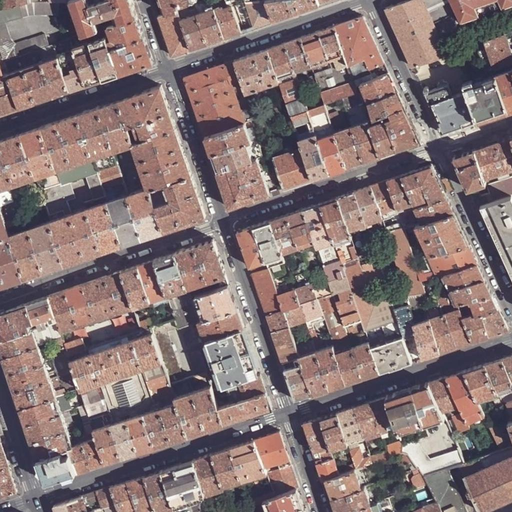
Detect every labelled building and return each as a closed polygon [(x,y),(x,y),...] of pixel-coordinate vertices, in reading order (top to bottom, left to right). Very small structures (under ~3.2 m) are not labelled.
[(59,14),(58,1),(53,1),(50,1),(31,0),(5,8),(0,9),(0,47),(5,61),(21,55),(38,49),(50,45),(46,33),(16,44),(11,39),(5,22),(29,15),(35,14),(59,14)] [(89,0),(69,0),(73,10),(74,9),(79,23),(78,24),(82,34),(87,32),(95,29),(99,28),(95,19),(115,12),(119,21),(138,15),(132,0),(101,0),(97,2),(96,0),(92,0),(89,1),(89,0)] [(161,0),(166,13),(178,9),(176,5),(183,3),(189,1),(192,0),(161,0)] [(215,7),(216,10),(232,5),(230,0),(229,0),(228,1),(213,1),(215,7)] [(227,0),(228,1),(229,0),(230,0),(232,5),(241,31),(259,25),(273,20),(266,0),(261,2),(260,1),(246,2),(245,0),(227,0)] [(320,4),(318,0),(266,0),(273,20),(299,11),(320,4)] [(405,0),(386,7),(413,65),(448,53),(428,8),(424,0),(405,0)] [(511,0),(452,0),(461,19),(479,13),(475,4),(484,0),(500,0),(503,5),(511,1),(511,0)] [(183,3),(176,5),(178,9),(181,18),(188,16),(183,3)] [(232,5),(216,10),(225,37),(235,33),(241,31),(232,5)] [(218,39),(225,37),(216,10),(215,7),(197,13),(208,42),(218,39)] [(184,51),(192,48),(181,18),(178,9),(166,13),(159,15),(172,55),(184,51)] [(188,16),(181,18),(192,48),(202,44),(208,42),(197,13),(188,16)] [(341,22),(334,24),(346,58),(355,84),(356,84),(361,82),(389,70),(377,44),(363,14),(354,18),(341,22)] [(119,21),(109,25),(113,38),(108,39),(111,47),(116,45),(145,36),(138,15),(119,21)] [(309,33),(301,36),(311,64),(332,56),(335,62),(346,58),(334,24),(324,28),(319,30),(309,33)] [(95,29),(87,32),(90,40),(98,37),(95,29)] [(72,41),(74,46),(90,40),(87,32),(82,34),(71,38),(72,41)] [(511,40),(508,41),(505,33),(484,41),(486,47),(494,68),(511,61),(511,40)] [(98,37),(90,40),(103,78),(113,75),(120,73),(111,47),(108,39),(107,34),(98,37)] [(154,61),(145,36),(116,45),(111,47),(120,73),(138,66),(154,61)] [(292,39),(285,41),(295,70),(311,64),(301,36),(292,39)] [(90,40),(74,46),(87,84),(97,81),(103,78),(90,40)] [(72,41),(56,46),(59,55),(70,89),(80,86),(87,84),(74,46),(72,41)] [(276,45),(268,47),(278,76),(295,70),(285,41),(276,45)] [(50,45),(38,49),(42,61),(59,55),(56,46),(54,44),(50,45)] [(251,53),(235,59),(241,77),(246,91),(280,80),(278,76),(268,47),(251,53)] [(486,47),(477,50),(485,72),(487,71),(494,68),(486,47)] [(38,49),(21,55),(25,67),(42,61),(38,49)] [(21,55),(5,61),(9,72),(25,67),(21,55)] [(59,55),(42,61),(54,95),(64,92),(70,89),(59,55)] [(332,56),(311,64),(313,70),(314,74),(318,84),(325,102),(341,97),(358,91),(356,84),(355,84),(346,58),(335,62),(332,56)] [(185,76),(205,135),(246,121),(242,110),(231,81),(241,77),(235,59),(222,63),(197,72),(185,76)] [(42,61),(25,67),(37,101),(47,98),(54,95),(42,61)] [(311,64),(295,70),(297,76),(313,70),(311,64)] [(511,108),(511,66),(495,72),(496,74),(509,109),(511,108)] [(25,67),(9,72),(9,73),(15,89),(21,107),(31,103),(37,101),(25,67)] [(297,76),(295,70),(278,76),(280,80),(281,83),(297,77),(297,76)] [(398,88),(389,70),(361,82),(369,100),(398,88)] [(4,75),(0,75),(0,93),(15,89),(9,73),(4,75)] [(308,76),(312,86),(318,84),(314,74),(308,76)] [(495,114),(509,109),(496,74),(488,76),(482,78),(473,81),(472,78),(464,81),(467,89),(478,120),(495,114)] [(308,108),(297,77),(281,83),(292,114),(308,108)] [(361,82),(356,84),(358,91),(361,98),(363,103),(369,100),(361,82)] [(443,132),(478,120),(467,89),(452,94),(448,83),(429,90),(429,91),(428,91),(427,92),(425,91),(430,103),(433,102),(433,103),(432,105),(433,109),(436,110),(438,113),(440,117),(438,119),(443,132)] [(130,95),(119,99),(128,124),(135,122),(140,139),(176,126),(169,105),(161,84),(150,88),(130,95)] [(405,104),(398,88),(369,100),(373,117),(385,112),(390,111),(405,104)] [(21,107),(15,89),(0,93),(0,113),(3,113),(21,107)] [(358,91),(341,97),(344,104),(361,98),(358,91)] [(108,103),(99,106),(113,148),(133,141),(134,141),(128,124),(119,99),(108,103)] [(325,102),(308,108),(310,114),(327,109),(325,102)] [(422,140),(405,104),(390,111),(391,115),(386,117),(397,148),(422,140)] [(89,110),(78,113),(93,156),(113,149),(113,148),(99,106),(89,110)] [(252,106),(242,110),(246,121),(251,119),(255,117),(252,106)] [(292,114),(295,126),(305,123),(312,120),(310,114),(308,108),(292,114)] [(334,128),(339,126),(333,108),(327,110),(334,128)] [(327,109),(310,114),(312,120),(317,133),(318,136),(335,131),(334,128),(327,110),(327,109)] [(351,125),(368,119),(365,111),(348,117),(351,125)] [(368,119),(370,123),(386,117),(385,112),(373,117),(368,119)] [(49,123),(41,126),(56,169),(72,163),(81,160),(93,156),(78,113),(67,117),(59,120),(49,123)] [(255,117),(251,119),(254,125),(258,137),(258,139),(263,138),(257,116),(255,117)] [(391,150),(397,148),(386,117),(370,123),(381,154),(391,150)] [(373,156),(381,154),(370,123),(368,119),(351,125),(363,160),(373,156)] [(317,133),(312,120),(305,123),(307,130),(298,133),(300,139),(317,133)] [(205,135),(212,152),(252,139),(248,127),(246,121),(205,135)] [(254,125),(248,127),(252,139),(258,137),(254,125)] [(335,131),(347,165),(357,162),(363,160),(351,125),(335,131)] [(30,130),(21,133),(36,176),(56,169),(41,126),(30,130)] [(183,146),(176,126),(140,139),(134,141),(133,141),(149,187),(150,187),(159,183),(166,181),(192,172),(183,146)] [(340,168),(347,165),(335,131),(318,136),(330,171),(340,168)] [(10,137),(0,140),(15,182),(15,183),(36,176),(21,133),(10,137)] [(323,174),(330,171),(318,136),(317,133),(300,139),(302,147),(313,177),(323,174)] [(212,152),(218,170),(258,156),(264,154),(258,139),(258,137),(252,139),(212,152)] [(511,169),(511,137),(503,140),(485,147),(464,154),(455,157),(469,189),(487,183),(485,178),(499,174),(500,177),(509,174),(508,171),(511,169)] [(0,140),(0,187),(15,182),(0,140)] [(301,181),(313,177),(302,147),(274,156),(285,186),(285,187),(301,181)] [(119,163),(113,149),(93,156),(94,160),(98,171),(119,163)] [(74,168),(78,179),(87,175),(98,171),(94,160),(93,156),(81,160),(83,165),(74,168)] [(230,206),(270,192),(270,190),(258,156),(218,170),(230,206)] [(74,168),(72,163),(56,169),(58,172),(61,182),(62,184),(71,181),(78,179),(74,168)] [(136,238),(144,235),(129,194),(129,193),(119,163),(98,171),(103,185),(123,243),(136,238)] [(446,195),(431,163),(422,167),(416,169),(429,196),(431,201),(446,195)] [(429,196),(416,169),(407,172),(401,174),(413,201),(429,196)] [(98,171),(87,175),(93,189),(103,185),(98,171)] [(50,179),(43,182),(45,187),(61,182),(58,172),(48,175),(50,179)] [(206,214),(192,172),(166,181),(171,197),(165,200),(155,203),(164,228),(206,214)] [(413,201),(401,174),(393,177),(387,179),(397,207),(413,201)] [(511,176),(487,185),(490,194),(473,199),(477,207),(481,206),(511,195),(511,176)] [(397,207),(387,179),(377,182),(370,185),(380,214),(390,210),(397,207)] [(45,187),(40,189),(41,191),(46,207),(49,215),(62,210),(64,215),(72,213),(68,200),(76,197),(71,181),(62,184),(61,182),(45,187)] [(165,200),(159,183),(150,187),(155,203),(165,200)] [(114,246),(123,243),(103,185),(93,189),(83,193),(88,207),(102,250),(114,246)] [(355,190),(366,223),(382,218),(380,214),(370,185),(362,188),(355,190)] [(155,231),(164,228),(155,203),(150,187),(149,187),(129,194),(144,235),(155,231)] [(338,196),(349,229),(354,227),(366,223),(355,190),(346,193),(338,196)] [(454,212),(446,195),(431,201),(415,206),(415,207),(422,222),(454,212)] [(511,195),(481,206),(511,274),(511,195)] [(328,199),(321,202),(333,240),(334,242),(351,236),(349,229),(338,196),(328,199)] [(312,205),(304,208),(315,240),(317,246),(333,240),(321,202),(312,205)] [(0,285),(11,281),(24,277),(10,235),(11,235),(6,220),(0,204),(0,285)] [(86,256),(102,250),(88,207),(72,213),(64,215),(51,220),(66,263),(86,256)] [(399,212),(397,207),(390,210),(391,215),(392,218),(400,215),(399,212)] [(287,214),(298,246),(315,240),(304,208),(294,211),(287,214)] [(391,215),(390,210),(380,214),(382,218),(387,216),(391,215)] [(403,211),(399,212),(400,215),(402,221),(403,223),(407,222),(403,211)] [(469,243),(454,212),(422,222),(416,224),(430,252),(469,243)] [(270,219),(282,252),(285,251),(298,246),(287,214),(278,217),(270,219)] [(390,225),(387,216),(382,218),(385,227),(390,225)] [(266,260),(282,255),(282,252),(270,219),(264,222),(254,225),(266,260)] [(55,266),(66,263),(51,220),(30,227),(30,228),(45,270),(55,266)] [(403,223),(402,221),(390,225),(385,227),(387,232),(404,226),(403,223)] [(238,231),(250,266),(266,260),(254,225),(247,228),(238,231)] [(404,226),(387,232),(407,293),(421,291),(425,290),(422,279),(419,270),(414,256),(404,226)] [(361,262),(367,281),(368,280),(384,275),(381,264),(375,267),(373,263),(370,264),(369,261),(372,260),(361,229),(356,231),(354,227),(349,229),(351,236),(358,256),(361,262)] [(36,273),(45,270),(30,228),(11,235),(10,235),(24,277),(36,273)] [(351,236),(334,242),(340,259),(341,262),(358,256),(351,236)] [(226,274),(214,239),(204,242),(195,245),(207,280),(210,279),(226,274)] [(334,242),(333,240),(317,246),(324,265),(340,259),(334,242)] [(478,262),(469,243),(430,252),(429,253),(437,270),(439,275),(445,273),(478,262)] [(186,249),(176,252),(188,287),(194,285),(203,282),(207,280),(195,245),(186,249)] [(167,295),(188,288),(188,287),(176,252),(164,256),(155,259),(167,295)] [(429,253),(423,254),(430,267),(425,268),(426,272),(437,270),(429,253)] [(268,267),(285,261),(282,255),(266,260),(268,267)] [(361,262),(358,256),(341,262),(343,268),(361,262)] [(139,265),(151,300),(167,295),(155,259),(146,262),(139,265)] [(329,281),(346,275),(343,268),(341,262),(340,259),(324,265),(329,281)] [(252,273),(268,268),(268,267),(266,260),(250,266),(252,273)] [(361,262),(343,268),(346,275),(350,286),(367,281),(361,262)] [(485,278),(478,262),(445,273),(452,287),(485,278)] [(134,306),(151,300),(139,265),(130,268),(122,271),(134,306)] [(266,315),(283,309),(278,294),(275,286),(273,281),(268,268),(252,273),(260,296),(266,315)] [(307,271),(306,268),(292,272),(293,276),(295,276),(307,271)] [(439,275),(437,270),(426,272),(425,268),(419,270),(422,279),(428,277),(439,275)] [(57,320),(61,332),(79,325),(134,306),(122,271),(89,282),(49,296),(57,320)] [(309,278),(307,271),(295,276),(296,279),(305,277),(305,279),(309,278)] [(230,283),(226,274),(210,279),(214,288),(230,283)] [(292,280),(290,275),(273,281),(275,286),(292,280)] [(346,275),(329,281),(329,282),(333,292),(338,290),(350,286),(346,275)] [(428,277),(422,279),(425,290),(426,293),(433,291),(428,277)] [(452,287),(457,301),(471,298),(492,293),(485,278),(452,287)] [(367,281),(350,286),(358,309),(375,303),(375,302),(368,280),(367,281)] [(191,296),(196,295),(202,313),(204,319),(238,307),(233,293),(230,283),(214,288),(206,291),(203,282),(194,285),(188,287),(188,288),(191,296)] [(333,292),(329,282),(313,287),(317,298),(333,292)] [(300,303),(317,298),(313,287),(311,283),(295,289),(300,303)] [(350,286),(338,290),(341,299),(336,301),(345,325),(361,319),(358,309),(350,286)] [(167,295),(173,311),(194,304),(191,297),(191,296),(188,288),(167,295)] [(300,303),(295,289),(278,294),(283,309),(300,303)] [(444,289),(437,290),(440,301),(440,302),(441,305),(442,306),(449,304),(444,289)] [(338,290),(333,292),(336,301),(341,299),(338,290)] [(409,300),(423,296),(422,294),(421,291),(407,293),(407,294),(409,300)] [(331,339),(348,334),(345,325),(336,301),(333,292),(317,298),(322,314),(324,318),(331,339)] [(407,294),(407,293),(396,297),(397,303),(409,301),(409,300),(407,294)] [(492,293),(471,298),(476,312),(477,315),(481,313),(499,307),(492,293)] [(39,299),(28,303),(34,320),(35,322),(38,321),(40,326),(49,323),(57,320),(49,296),(39,299)] [(392,299),(392,297),(375,302),(375,303),(358,309),(361,319),(365,330),(398,319),(395,308),(393,305),(392,299)] [(300,303),(305,319),(322,314),(317,298),(300,303)] [(429,318),(445,313),(442,306),(441,305),(440,302),(440,301),(436,303),(438,306),(427,310),(429,318)] [(0,339),(33,328),(30,321),(34,320),(28,303),(12,309),(0,312),(0,339)] [(305,319),(300,303),(283,309),(289,325),(305,319)] [(194,304),(173,311),(175,318),(178,328),(179,328),(180,328),(193,323),(200,321),(196,311),(194,304)] [(405,338),(417,335),(414,323),(410,304),(395,308),(398,319),(403,335),(405,338)] [(134,306),(79,325),(83,338),(87,349),(110,341),(142,330),(140,322),(134,306)] [(244,326),(238,307),(204,319),(200,321),(206,340),(207,339),(240,327),(244,326)] [(458,346),(473,341),(463,316),(459,307),(445,313),(458,346)] [(509,329),(499,307),(481,313),(489,336),(509,329)] [(272,332),(289,326),(289,325),(283,309),(266,315),(272,332)] [(196,311),(200,321),(204,319),(202,313),(200,314),(199,310),(196,311)] [(473,341),(489,336),(481,313),(477,315),(476,312),(463,316),(473,341)] [(445,313),(429,318),(440,352),(458,346),(445,313)] [(313,328),(311,322),(324,318),(322,314),(305,319),(309,329),(313,328)] [(140,322),(142,330),(151,327),(159,324),(156,316),(140,322)] [(159,324),(151,327),(153,332),(154,336),(168,331),(178,328),(175,318),(159,324)] [(429,318),(414,323),(417,335),(422,358),(440,352),(429,318)] [(398,319),(365,330),(366,332),(369,340),(370,345),(403,335),(398,319)] [(49,323),(54,339),(58,338),(63,336),(61,332),(57,320),(49,323)] [(54,339),(49,323),(40,326),(36,327),(33,328),(39,345),(54,339)] [(193,323),(180,328),(187,347),(200,342),(193,323)] [(282,362),(299,356),(296,345),(295,343),(291,332),(289,326),(272,332),(282,362)] [(153,332),(151,327),(142,330),(110,341),(112,346),(153,332)] [(250,355),(240,327),(207,339),(210,347),(215,361),(207,363),(208,367),(216,364),(223,386),(227,384),(258,374),(251,355),(250,355)] [(323,347),(316,327),(313,328),(309,329),(312,339),(316,350),(323,347)] [(39,345),(33,328),(0,339),(0,346),(2,351),(4,357),(39,345)] [(291,332),(295,343),(300,341),(296,330),(291,332)] [(168,331),(154,336),(162,360),(171,384),(174,383),(184,379),(168,331)] [(122,374),(162,360),(154,336),(153,332),(112,346),(122,374)] [(360,335),(362,343),(369,340),(366,332),(360,335)] [(352,346),(348,334),(331,339),(333,344),(335,352),(352,346)] [(380,372),(412,361),(405,338),(403,335),(370,345),(380,372)] [(422,358),(417,335),(405,338),(412,361),(422,358)] [(63,336),(58,338),(61,348),(56,350),(58,356),(69,353),(65,344),(64,340),(63,336)] [(87,349),(83,338),(69,342),(65,344),(69,353),(69,355),(87,349)] [(312,339),(296,345),(299,356),(316,350),(312,339)] [(363,377),(380,372),(370,345),(369,340),(362,343),(359,344),(352,346),(363,377)] [(112,346),(110,341),(87,349),(69,355),(71,360),(112,346)] [(330,388),(346,383),(335,352),(333,344),(323,347),(316,350),(330,388)] [(45,361),(39,345),(4,357),(7,368),(9,373),(45,361)] [(112,346),(71,360),(75,371),(81,389),(122,374),(112,346)] [(346,383),(363,377),(352,346),(335,352),(346,383)] [(200,350),(188,354),(196,375),(203,373),(207,372),(208,372),(200,350)] [(316,350),(299,356),(302,362),(313,394),(330,388),(316,350)] [(58,376),(75,371),(71,360),(69,355),(69,353),(58,356),(52,359),(58,376)] [(511,353),(502,357),(511,379),(511,353)] [(302,362),(299,356),(282,362),(285,368),(302,362)] [(485,362),(499,393),(503,391),(506,390),(511,388),(511,379),(502,357),(485,362)] [(122,374),(81,389),(86,405),(88,410),(91,418),(107,412),(109,419),(126,414),(143,408),(160,402),(159,399),(174,394),(173,389),(171,384),(162,360),(122,374)] [(51,379),(45,361),(9,373),(13,385),(15,390),(51,379)] [(295,400),(313,394),(302,362),(285,368),(295,400)] [(478,400),(499,393),(485,362),(464,370),(478,400)] [(462,412),(467,422),(472,420),(473,419),(481,416),(485,414),(480,404),(478,400),(464,370),(446,376),(460,405),(462,412)] [(266,390),(260,373),(258,374),(227,384),(233,401),(266,390)] [(428,381),(442,411),(450,409),(452,408),(460,405),(446,376),(428,381)] [(57,396),(51,379),(15,390),(19,402),(21,407),(57,396)] [(409,388),(423,421),(436,417),(441,416),(444,415),(442,411),(428,381),(409,388)] [(207,429),(224,423),(219,406),(213,389),(211,384),(193,390),(207,429)] [(228,403),(223,386),(213,389),(219,406),(228,403)] [(397,430),(423,421),(409,388),(386,396),(392,413),(397,430)] [(193,390),(175,396),(177,401),(189,435),(207,429),(193,390)] [(272,407),(266,390),(233,401),(228,403),(219,406),(224,423),(272,407)] [(499,393),(478,400),(480,404),(494,400),(500,395),(499,393)] [(504,403),(500,395),(494,400),(496,406),(504,403)] [(62,412),(57,396),(21,407),(24,418),(27,424),(62,412)] [(371,401),(377,418),(384,416),(392,413),(386,396),(371,401)] [(189,435),(177,401),(162,406),(162,407),(161,407),(172,440),(189,435)] [(363,435),(380,429),(377,418),(371,401),(354,406),(363,435)] [(143,408),(144,413),(161,407),(162,407),(162,406),(160,402),(143,408)] [(337,412),(346,440),(359,436),(363,435),(354,406),(337,412)] [(172,440),(161,407),(144,413),(156,445),(172,440)] [(126,414),(127,418),(144,413),(143,408),(126,414)] [(68,429),(62,412),(27,424),(31,435),(32,441),(68,429)] [(107,412),(91,418),(92,422),(94,429),(111,423),(109,419),(107,412)] [(331,450),(347,444),(346,440),(337,412),(321,417),(331,450)] [(460,431),(469,427),(468,425),(467,422),(462,412),(455,415),(453,416),(460,431)] [(156,445),(144,413),(127,418),(139,451),(156,445)] [(111,423),(111,424),(127,418),(126,414),(109,419),(111,423)] [(384,416),(377,418),(380,429),(381,432),(388,429),(384,416)] [(481,416),(473,419),(476,424),(483,421),(481,416)] [(317,463),(334,457),(331,450),(321,417),(303,423),(310,445),(317,463)] [(139,451),(127,418),(111,424),(122,456),(139,451)] [(397,430),(398,433),(424,424),(423,421),(397,430)] [(92,433),(94,439),(98,438),(94,429),(92,422),(84,424),(88,435),(92,433)] [(111,424),(111,423),(94,429),(98,438),(106,462),(122,456),(111,424)] [(511,443),(502,423),(495,426),(503,443),(505,442),(506,445),(511,443)] [(501,450),(505,449),(504,446),(503,443),(495,426),(491,427),(501,450)] [(36,452),(38,458),(71,447),(74,446),(68,429),(32,441),(36,452)] [(365,440),(382,435),(381,432),(380,429),(363,435),(365,440)] [(254,439),(265,467),(278,463),(290,459),(280,430),(254,439)] [(106,462),(98,438),(94,439),(84,443),(92,466),(106,462)] [(242,479),(267,471),(265,467),(254,439),(231,447),(242,479)] [(459,464),(465,462),(462,455),(459,448),(430,458),(420,445),(418,439),(402,444),(402,452),(408,453),(412,460),(417,468),(419,467),(421,471),(424,476),(448,467),(459,464)] [(386,448),(389,457),(399,453),(402,452),(402,444),(401,440),(385,445),(386,448)] [(0,469),(10,466),(5,452),(2,443),(0,443),(0,469)] [(92,466),(84,443),(74,446),(71,447),(79,471),(92,466)] [(511,453),(511,445),(507,448),(505,449),(501,450),(483,456),(477,458),(470,460),(465,462),(459,464),(464,476),(511,453)] [(79,471),(71,447),(38,458),(42,469),(43,473),(54,479),(79,471)] [(223,486),(242,479),(231,447),(212,453),(223,486)] [(372,463),(370,456),(363,458),(359,447),(357,447),(352,449),(349,450),(353,463),(355,468),(372,463)] [(386,448),(369,454),(370,456),(372,463),(389,457),(386,448)] [(477,458),(483,456),(480,449),(474,451),(477,458)] [(406,462),(412,460),(408,453),(402,452),(399,453),(403,463),(406,462)] [(205,494),(224,488),(223,486),(212,453),(193,459),(205,492),(205,494)] [(511,453),(464,476),(480,511),(511,497),(511,453)] [(317,463),(323,480),(325,480),(325,479),(339,474),(337,468),(334,457),(317,463)] [(193,459),(161,470),(172,503),(205,492),(193,459)] [(292,463),(290,459),(278,463),(280,467),(292,463)] [(417,468),(412,460),(406,462),(411,470),(417,468)] [(274,490),(276,496),(297,488),(300,487),(296,475),(292,463),(280,467),(267,471),(274,490)] [(355,468),(353,463),(337,468),(339,474),(355,468)] [(0,469),(0,496),(18,491),(13,476),(10,466),(0,469)] [(468,511),(448,467),(424,476),(428,484),(437,501),(442,511),(468,511)] [(361,487),(355,468),(339,474),(325,479),(325,480),(331,498),(361,487)] [(156,511),(161,511),(173,508),(172,503),(161,470),(144,475),(156,511)] [(428,484),(424,476),(421,471),(417,473),(420,481),(419,482),(420,487),(428,484)] [(156,511),(144,475),(127,481),(138,511),(156,511)] [(135,511),(138,511),(127,481),(111,486),(116,503),(119,511),(135,511)] [(111,486),(96,491),(99,499),(102,508),(104,507),(116,503),(111,486)] [(345,511),(371,503),(365,486),(361,487),(331,498),(336,511),(345,511)] [(283,511),(303,506),(297,488),(276,496),(267,499),(264,500),(267,511),(283,511)] [(265,494),(267,499),(276,496),(274,490),(265,494)] [(82,496),(85,504),(89,502),(97,500),(99,499),(96,491),(82,496)] [(87,511),(85,504),(82,496),(54,505),(56,511),(87,511)] [(260,502),(258,496),(249,500),(251,505),(260,502)] [(249,500),(230,507),(231,510),(231,511),(232,511),(234,511),(239,510),(251,505),(249,500)] [(371,503),(373,511),(381,511),(378,501),(371,503)] [(442,511),(437,501),(423,506),(410,511),(442,511)] [(117,511),(119,511),(116,503),(104,507),(105,511),(117,511)] [(345,511),(373,511),(371,503),(345,511)]
